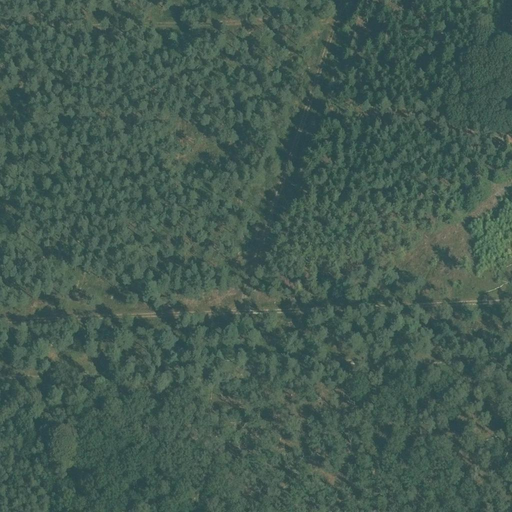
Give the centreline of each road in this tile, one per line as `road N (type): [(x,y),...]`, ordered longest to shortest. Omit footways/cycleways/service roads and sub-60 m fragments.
road 1 (track): [(0,323),(511,302)]
road 2 (unknown): [(0,374),(511,356)]
road 3 (track): [(0,26),(335,21)]
road 4 (track): [(342,0),(238,312)]
